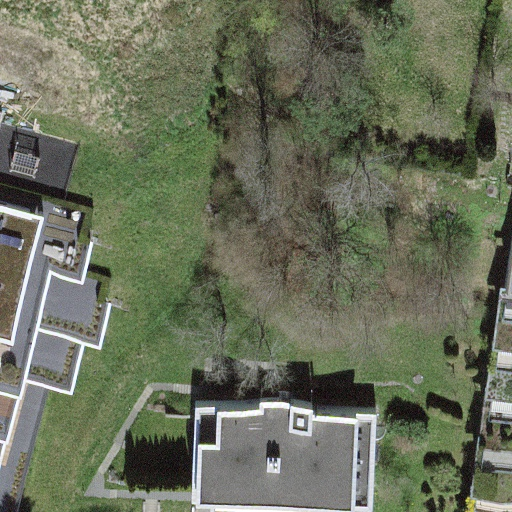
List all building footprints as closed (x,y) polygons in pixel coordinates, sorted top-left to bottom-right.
[(511,511),(511,187),(506,186),(463,511),(511,511)] [(0,285),(39,296),(50,255),(20,247),(30,209),(0,201),(0,285)] [(0,360),(20,366),(39,296),(0,285),(0,360)] [(0,439),(20,366),(0,360),(0,439)] [(375,419),(197,412),(193,502),(371,508),(375,419)]
